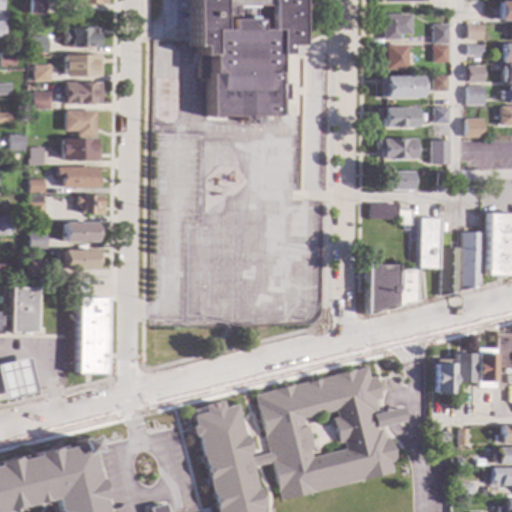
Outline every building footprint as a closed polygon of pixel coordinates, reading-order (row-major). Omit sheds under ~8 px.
[(40,0),(41,15),(25,16),(25,0),(40,0)] [(292,0),(292,46),(279,46),(279,84),(284,84),(284,100),(281,100),(281,116),(241,117),(241,121),(235,121),(235,117),(202,117),(202,79),(193,79),(193,47),(186,47),(186,41),(185,0),(292,0)] [(511,21),(494,21),(494,2),(511,2),(511,21)] [(478,22),(464,22),(463,7),(478,7),(478,22)] [(406,35),(395,35),(395,41),(378,41),(377,15),(406,15),(406,35)] [(444,44),(427,44),(427,25),(444,25),(444,44)] [(477,41),(461,40),(461,25),(477,25),(477,41)] [(93,47),(67,47),(67,45),(60,45),(60,30),(67,30),(67,28),(93,28),(93,47)] [(44,53),(29,54),(28,37),(44,37),(44,53)] [(511,63),(498,64),(497,44),(511,44),(511,63)] [(478,56),(462,56),(462,45),(478,45),(478,56)] [(400,70),(379,70),(379,64),(375,64),(374,62),(374,54),(379,52),(379,46),(400,46),(400,70)] [(443,63),(427,63),(427,46),(443,46),(443,63)] [(12,68),(0,68),(0,53),(11,53),(12,68)] [(97,76),(59,77),(59,55),(97,55),(97,76)] [(511,83),(498,84),(497,65),(511,65),(511,83)] [(479,83),(462,83),(462,67),(478,66),(479,83)] [(49,83),(34,83),(34,67),(49,67),(49,83)] [(443,91),(427,91),(427,76),(443,76),(443,91)] [(417,99),(375,99),(374,77),(416,77),(417,99)] [(98,105),(60,106),(60,83),(97,83),(98,105)] [(479,107),(460,106),(460,88),(479,88),(479,107)] [(46,110),(27,110),(27,93),(47,93),(46,110)] [(511,126),(494,126),(493,107),(511,107),(511,126)] [(411,128),(378,128),(378,119),(373,119),(372,109),(411,108),(411,128)] [(444,124),(428,124),(428,108),(444,108),(444,124)] [(91,137),(72,137),(72,132),(59,132),(59,111),(91,112),(91,137)] [(477,138),(459,138),(459,119),(477,119),(477,138)] [(20,151),(5,151),(5,135),(21,135),(20,151)] [(96,161),(57,161),(56,140),(96,139),(96,161)] [(411,159),(376,160),(376,150),(372,150),(372,141),(411,140),(411,159)] [(443,166),(425,165),(425,142),(443,142),(443,166)] [(38,148),(38,166),(25,166),(25,147),(38,148)] [(91,177),(96,177),(96,188),(57,188),(57,179),(52,179),(51,168),(91,168),(91,177)] [(409,191),(372,191),(372,172),(409,172),(409,191)] [(443,187),(432,187),(432,172),(443,172),(443,187)] [(40,194),(24,193),(24,180),(40,180),(40,194)] [(100,215),(75,215),(75,206),(73,206),(73,196),(100,197),(100,215)] [(392,220),(365,220),(366,205),(392,205),(392,220)] [(38,222),(22,222),(22,206),(38,206),(38,222)] [(407,225),(394,225),(394,210),(407,210),(407,225)] [(511,276),(480,276),(481,213),(497,214),(511,214),(511,276)] [(433,270),(412,269),(413,219),(434,219),(433,270)] [(97,243),(59,243),(59,223),(97,224),(97,243)] [(42,249),(24,250),(23,232),(41,232),(42,249)] [(475,285),(455,290),(456,233),(476,233),(475,285)] [(453,291),(434,296),(435,248),(453,248),(453,291)] [(91,253),(96,253),(96,260),(92,260),(91,270),(59,270),(59,251),(91,252),(91,253)] [(40,277),(21,277),(22,260),(41,260),(40,277)] [(391,291),(394,291),(394,271),(410,271),(409,303),(391,307),(391,308),(360,315),(361,265),(391,266),(391,291)] [(33,335),(25,334),(25,336),(16,336),(16,334),(7,334),(8,289),(34,289),(33,335)] [(101,299),(100,375),(70,374),(72,298),(101,299)] [(510,368),(490,367),(490,389),(471,388),(472,353),(490,354),(490,334),(511,335),(510,368)] [(449,383),(450,352),(469,352),(469,383),(449,383)] [(0,402),(0,366),(25,360),(33,394),(0,402)] [(429,393),(429,361),(449,361),(448,393),(429,393)] [(364,369),(366,379),(371,378),(376,399),(371,401),(374,413),(369,414),(369,415),(379,412),(385,411),(397,408),(401,421),(389,424),(382,426),(373,428),(374,432),(379,431),(381,440),(386,439),(392,463),(387,464),(389,473),(275,502),(266,465),(255,467),(245,470),(251,490),(254,489),(259,510),(256,511),(47,511),(45,503),(8,511),(0,511),(0,461),(7,460),(8,463),(26,459),(25,456),(47,450),(48,453),(69,448),(68,443),(83,439),(87,454),(81,456),(87,481),(91,480),(96,503),(92,504),(94,511),(209,511),(209,509),(191,437),(188,438),(186,428),(190,427),(187,417),(200,414),(198,407),(216,403),(218,410),(229,407),(231,413),(237,437),(241,436),(246,456),(242,457),(243,459),(264,454),(253,408),(250,397),(364,369)] [(511,427),(511,445),(499,445),(499,444),(495,444),(495,443),(489,443),(490,436),(495,437),(496,427),(511,427)] [(463,430),(462,446),(452,446),(453,429),(463,430)] [(446,433),(445,447),(441,446),(441,448),(427,447),(427,432),(446,433)] [(511,446),(511,464),(492,464),(492,465),(487,465),(487,448),(493,449),(493,446),(511,446)] [(511,468),(511,486),(495,486),(495,487),(485,486),(486,467),(511,468)] [(469,499),(453,499),(454,484),(469,484),(469,499)] [(511,511),(493,511),(493,507),(500,507),(500,500),(511,500),(511,511)]
